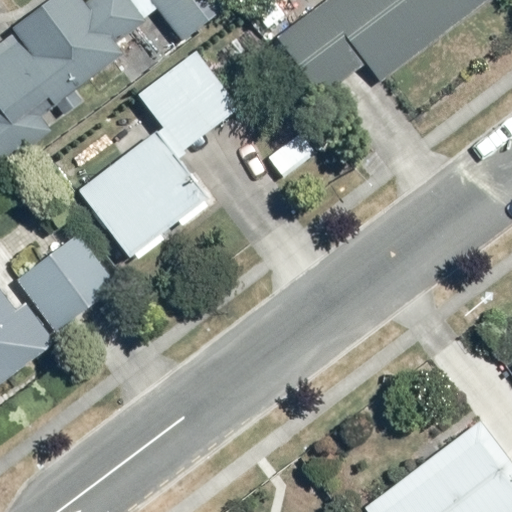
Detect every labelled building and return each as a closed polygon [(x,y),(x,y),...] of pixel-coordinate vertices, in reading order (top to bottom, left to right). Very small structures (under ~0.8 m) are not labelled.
[(0,169),(53,131),(37,109),(50,100),(54,105),(71,92),(121,55),(113,44),(160,10),(160,9),(178,33),(183,41),(235,2),(233,0),(99,0),(90,7),(84,0),(40,0),(0,30),(0,169)] [(484,0),(323,0),(276,37),(324,98),(368,64),(381,80),(484,0)] [(183,150),(240,106),(196,50),(139,94),(164,125),(84,188),(138,257),(218,194),(183,150)] [(0,382),(56,339),(51,333),(117,284),(74,226),(6,276),(0,267),(0,382)] [(457,511),(496,484),(442,410),(326,494),(338,511),(457,511)]
